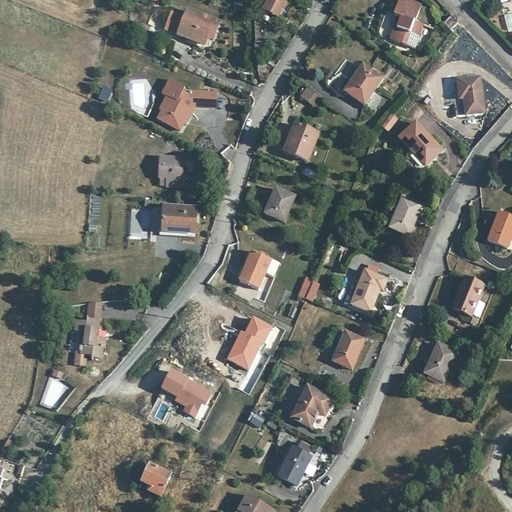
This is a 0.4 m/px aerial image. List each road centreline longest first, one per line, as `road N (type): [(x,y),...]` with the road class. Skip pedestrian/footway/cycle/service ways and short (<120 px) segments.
road 1 (residential): [(10,511),(71,420),(201,275),(259,102),(324,0)]
road 2 (residential): [(313,511),(351,452),(478,163),(511,126)]
